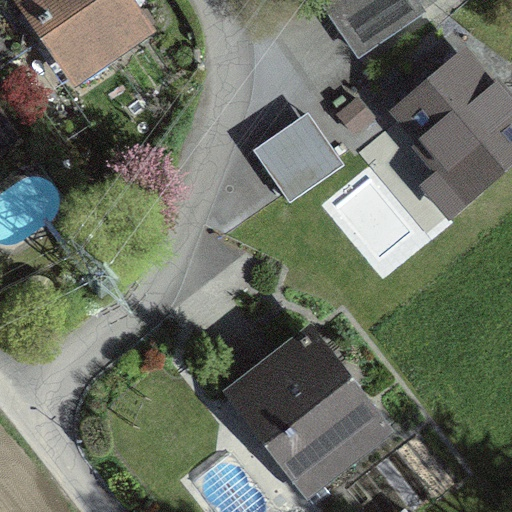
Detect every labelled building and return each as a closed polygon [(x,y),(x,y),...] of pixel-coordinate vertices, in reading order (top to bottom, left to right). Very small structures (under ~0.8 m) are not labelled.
[(7,0),(66,85),(149,28),(129,0),(7,0)] [(406,0),(333,0),(322,8),(356,58),(417,16),(406,0)] [(446,172),(454,165),(475,191),(511,159),(511,117),(490,92),(486,95),(457,62),(397,113),(446,172)] [(0,120),(0,152),(15,142),(0,120)] [(282,439),(266,451),(301,497),(386,431),(351,387),(343,394),(330,377),(333,375),(303,337),(240,386),(282,439)]
